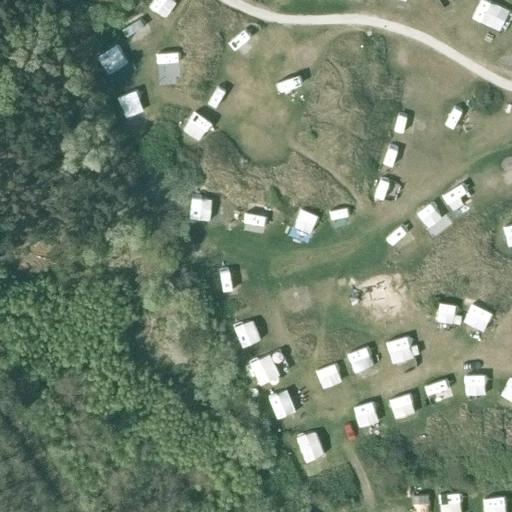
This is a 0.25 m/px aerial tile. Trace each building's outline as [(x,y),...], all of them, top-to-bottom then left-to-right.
[(387,0),(386,7),(412,10),(413,0),(387,0)] [(130,30),(150,25),(147,14),(127,20),(130,30)] [(121,42),(100,50),(106,67),(128,59),(121,42)] [(194,121),(212,130),(218,119),(200,109),(194,121)] [(222,291),(233,289),(229,267),(218,269),(222,291)] [(466,322),(487,329),(494,308),(473,301),(466,322)] [(392,349),(415,343),(412,333),(389,339),(392,349)] [(372,341),(348,350),(352,361),(376,352),(372,341)] [(257,380),(269,378),(266,354),(254,355),(257,380)] [(393,392),(398,416),(421,411),(415,387),(393,392)] [(282,390),(270,395),(279,417),(290,413),(282,390)] [(297,433),(302,460),(314,458),(309,431),(297,433)]
